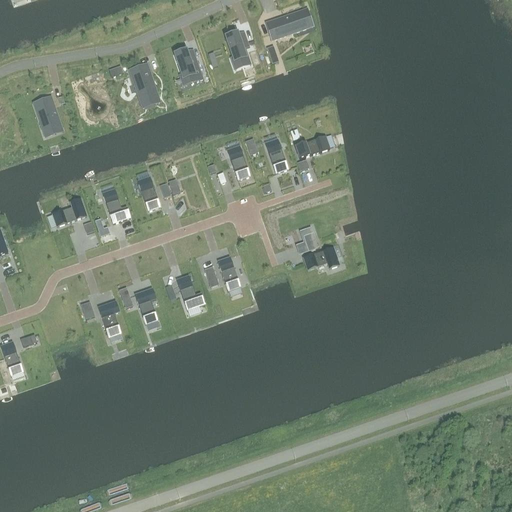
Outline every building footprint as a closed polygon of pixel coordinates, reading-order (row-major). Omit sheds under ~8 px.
[(269,32),(272,42),(306,30),(300,14),(278,22),(280,29),(269,32)] [(237,36),(227,39),(235,63),(246,59),(237,36)] [(273,49),(267,51),(272,66),(278,64),(273,49)] [(198,64),(197,65),(195,65),(190,50),(180,54),(186,73),(188,78),(193,76),(196,84),(204,81),(198,64)] [(213,54),(208,56),(213,69),(218,67),(213,54)] [(147,67),(130,72),(141,103),(157,98),(147,67)] [(109,72),(112,79),(123,75),(120,68),(109,72)] [(51,100),(34,105),(44,133),(60,127),(51,100)] [(297,131),(290,134),(291,136),(292,135),(294,141),(296,140),(296,142),(300,140),(297,131)] [(326,138),(295,149),(299,161),(330,150),(326,138)] [(253,141),(246,144),(250,157),(258,154),(253,141)] [(265,145),(264,146),(275,176),(287,172),(277,141),(275,142),(265,145)] [(250,178),(240,148),(227,152),(238,183),(250,178)] [(306,162),(297,166),(300,173),(309,170),(306,162)] [(138,184),(148,214),(161,210),(150,179),(138,184)] [(269,186),(263,188),(265,195),(271,193),(269,186)] [(170,189),(173,197),(181,194),(178,187),(170,189)] [(113,226),(131,220),(127,209),(122,211),(115,191),(114,192),(103,195),(102,196),(113,226)] [(56,227),(56,228),(56,229),(87,218),(81,200),(70,204),(72,209),(52,216),(52,217),(56,227)] [(99,221),(93,223),(96,233),(102,231),(99,221)] [(91,224),(84,226),(87,236),(94,234),(91,224)] [(0,256),(8,254),(0,231),(0,256)] [(112,233),(105,234),(107,242),(114,241),(112,233)] [(315,234),(306,237),(311,252),(321,249),(315,234)] [(303,260),(308,273),(327,266),(329,271),(338,268),(340,267),(339,265),(338,261),(334,250),(333,249),(319,254),(315,256),(303,260)] [(241,289),(230,259),(218,263),(228,293),(229,293),(240,289),(241,289)] [(212,269),(205,272),(209,283),(216,281),(212,269)] [(189,278),(176,282),(187,312),(204,306),(200,296),(195,297),(189,278)] [(152,291),(135,297),(145,327),(157,322),(151,303),(156,301),(152,291)] [(129,299),(122,302),(125,311),(133,308),(129,299)] [(116,304),(98,310),(109,340),(121,336),(115,316),(120,314),(116,304)] [(93,312),(83,315),(86,321),(95,319),(93,312)] [(21,342),(23,349),(37,344),(34,337),(21,342)] [(1,348),(11,378),(24,374),(13,344),(1,348)] [(29,378),(27,373),(12,378),(14,384),(29,378)]
